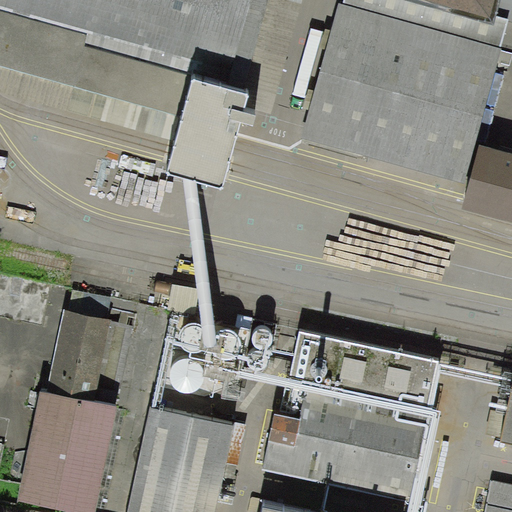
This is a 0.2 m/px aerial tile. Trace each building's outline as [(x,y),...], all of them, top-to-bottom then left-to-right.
[(262,0),(0,0),(0,5),(91,32),(88,41),(183,75),(233,87),(262,0)] [(511,0),(432,0),(511,19),(511,0)] [(502,46),(341,1),(304,135),(469,182),(502,46)] [(91,32),(0,5),(0,62),(171,118),(183,75),(88,41),(91,32)] [(233,87),(183,75),(171,118),(163,149),(158,169),(217,183),(222,166),(242,89),(233,87)] [(511,148),(485,141),(468,205),(511,216),(511,148)] [(72,287),(0,271),(0,316),(62,331),(67,309),(72,287)] [(29,445),(17,501),(68,511),(96,511),(131,321),(67,309),(62,331),(49,388),(38,384),(29,445)] [(203,347),(206,343),(207,338),(207,332),(205,327),(201,323),(197,321),(192,320),(186,321),(182,323),(178,327),(176,332),(175,337),(176,342),(179,347),(183,350),(188,352),(194,352),(199,350),(203,347)] [(269,326),(267,325),(264,324),(260,324),(256,326),(253,328),(251,332),(251,335),(251,339),(253,343),(256,346),(260,347),(264,347),(267,346),(271,344),(273,341),(274,337),(274,333),(272,329),(269,326)] [(307,417),(274,410),(263,460),(413,493),(429,423),(400,416),(407,388),(435,395),(444,356),(299,324),(288,373),(316,380),(307,417)] [(238,353),(241,349),(242,343),(242,338),(240,333),(236,329),(232,327),(226,326),(221,326),(216,329),(212,333),(210,338),(210,343),(211,348),(214,353),(218,356),(223,358),(228,358),(234,356),(238,353)] [(264,350),(262,349),(259,348),(255,348),(251,349),(248,352),(246,355),(246,359),(246,363),(248,366),(251,369),(255,371),(259,371),(262,370),(266,368),(268,364),(269,361),(269,357),(267,353),(264,350)] [(203,364),(199,360),(194,357),(188,355),(182,356),(177,359),(173,363),(170,368),(169,374),(171,380),(174,385),(178,389),(184,391),(190,391),(195,389),(200,386),(203,381),(205,375),(205,369),(203,364)] [(215,511),(233,427),(152,411),(131,511),(215,511)] [(0,497),(17,501),(29,445),(0,439),(0,497)] [(484,511),(511,511),(511,482),(492,478),(484,511)]
